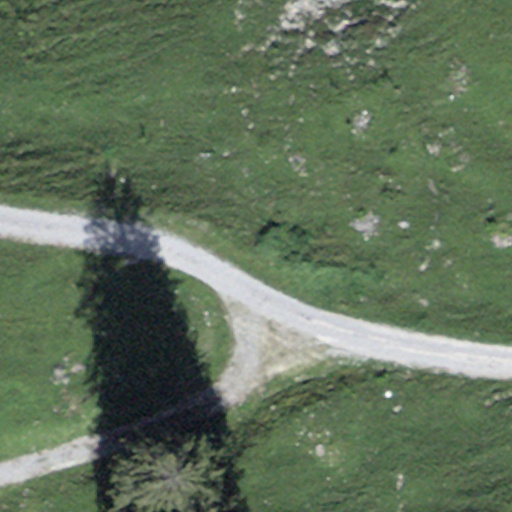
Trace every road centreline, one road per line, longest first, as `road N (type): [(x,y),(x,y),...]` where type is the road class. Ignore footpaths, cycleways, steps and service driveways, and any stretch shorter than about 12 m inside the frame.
road 1 (track): [(511,357),(438,353),(323,329),(261,298),(216,259),(142,230),(0,212)]
road 2 (track): [(261,298),(255,357),(226,400),(0,477)]
